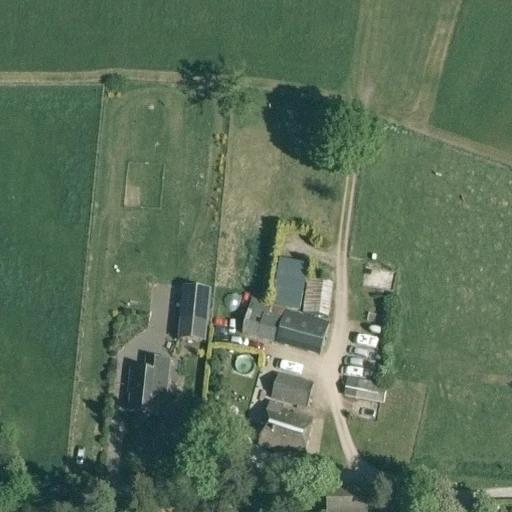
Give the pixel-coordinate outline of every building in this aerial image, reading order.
[(210,278),(211,257),(187,256),(186,277),(210,278)] [(276,288),(273,309),(274,309),(301,312),(305,276),(290,274),(288,290),(276,288)] [(205,344),(207,325),(211,291),(183,288),(178,341),(205,344)] [(367,288),(366,298),(389,299),(390,289),(367,288)] [(320,356),(329,325),(285,313),(274,309),(273,309),(267,306),(268,304),(252,299),(241,337),(320,356)] [(211,324),(227,323),(227,310),(211,311),(211,324)] [(132,388),(129,413),(135,414),(134,418),(148,419),(148,416),(156,417),(162,363),(149,361),(147,372),(132,370),(129,388),(132,388)] [(350,377),(370,382),(373,370),(353,366),(350,377)] [(277,377),(270,400),(307,410),(314,385),(277,377)] [(343,397),(379,405),(382,405),(386,387),(347,380),(343,397)] [(66,402),(65,390),(49,391),(50,403),(66,402)] [(282,408),(270,405),(258,448),(303,461),(314,422),(281,412),(282,408)] [(215,414),(211,428),(238,434),(242,421),(215,414)] [(325,511),(367,511),(367,489),(326,490),(325,511)]
